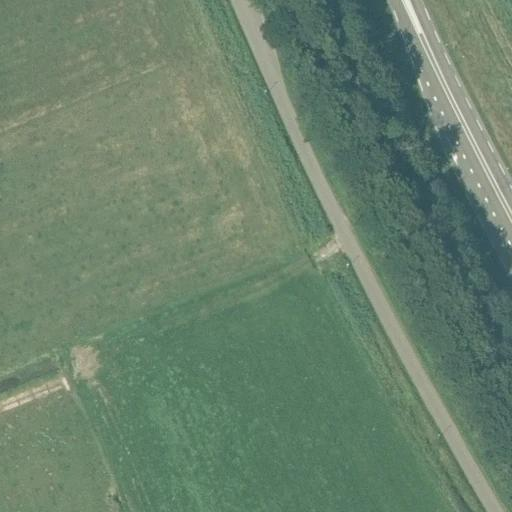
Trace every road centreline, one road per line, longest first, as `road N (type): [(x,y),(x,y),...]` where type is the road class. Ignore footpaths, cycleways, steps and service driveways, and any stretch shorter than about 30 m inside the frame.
road 1 (unclassified): [(501,511),(233,0)]
road 2 (primary): [(511,218),(405,0)]
